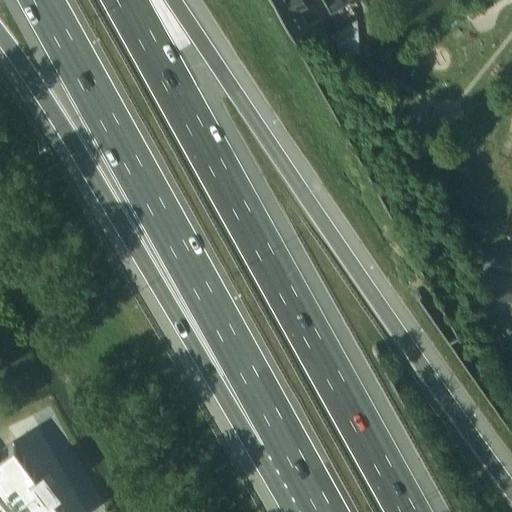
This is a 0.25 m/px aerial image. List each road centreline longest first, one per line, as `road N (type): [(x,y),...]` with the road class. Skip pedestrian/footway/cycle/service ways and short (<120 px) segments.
road 1 (motorway): [(511,489),(174,0)]
road 2 (motorway): [(410,511),(125,0)]
road 3 (motorway): [(40,0),(281,436)]
road 4 (motorway): [(0,31),(163,297),(281,436)]
